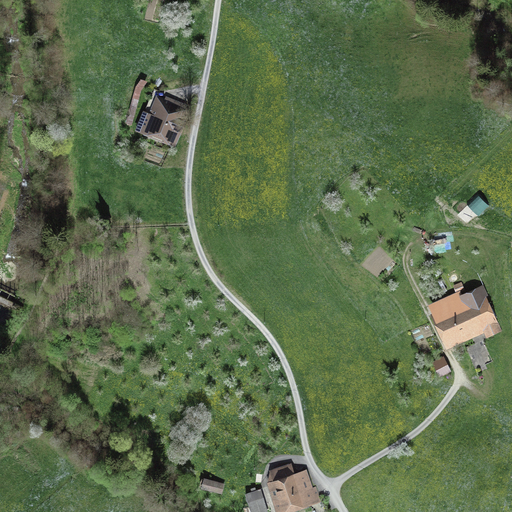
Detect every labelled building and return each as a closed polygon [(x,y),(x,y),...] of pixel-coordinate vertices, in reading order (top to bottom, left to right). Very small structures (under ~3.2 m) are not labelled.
[(191,107),(154,91),(135,136),(172,151),(191,107)] [(479,215),(488,205),(480,198),(471,208),(479,215)] [(483,287),(433,307),(452,352),(501,331),(483,287)] [(444,358),(433,363),(439,375),(450,370),(444,358)] [(318,499),(308,470),(293,475),(289,465),(270,472),(283,510),(318,499)] [(205,476),(201,486),(222,494),(226,484),(205,476)] [(267,511),(260,489),(245,493),(250,511),(267,511)]
